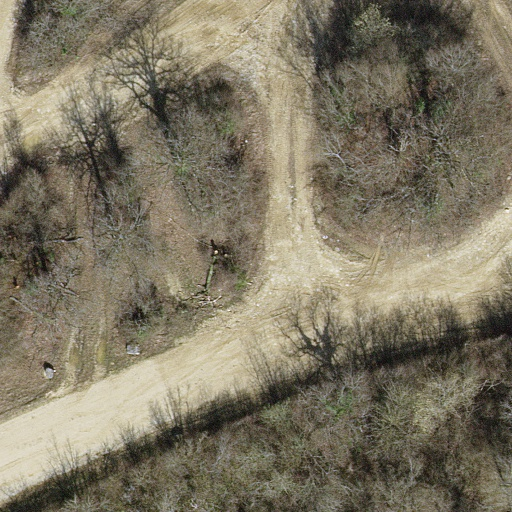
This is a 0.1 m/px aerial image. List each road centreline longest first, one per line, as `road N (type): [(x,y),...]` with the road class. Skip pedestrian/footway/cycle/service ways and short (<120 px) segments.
road 1 (track): [(511,270),(0,449)]
road 2 (track): [(276,0),(289,342)]
road 3 (track): [(247,0),(0,146)]
